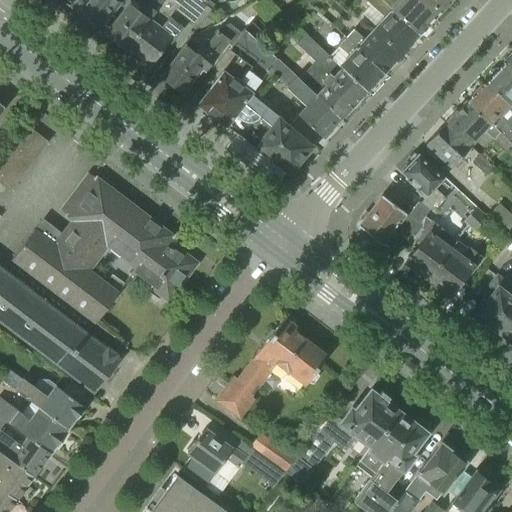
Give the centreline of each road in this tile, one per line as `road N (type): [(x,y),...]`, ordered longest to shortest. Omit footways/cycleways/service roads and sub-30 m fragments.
road 1 (tertiary): [(281,240),(0,27)]
road 2 (residential): [(72,511),(281,240)]
road 3 (residential): [(281,240),(508,0)]
road 4 (tertiary): [(511,417),(281,240)]
